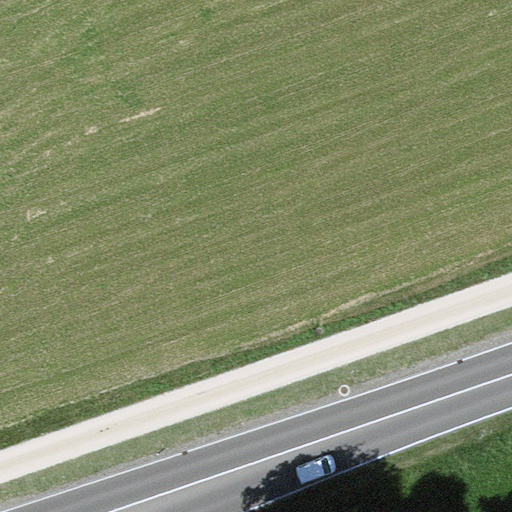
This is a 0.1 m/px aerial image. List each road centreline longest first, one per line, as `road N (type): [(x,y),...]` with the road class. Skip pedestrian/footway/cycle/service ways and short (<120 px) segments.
road 1 (track): [(511,312),(0,469)]
road 2 (secondary): [(139,511),(511,374)]
